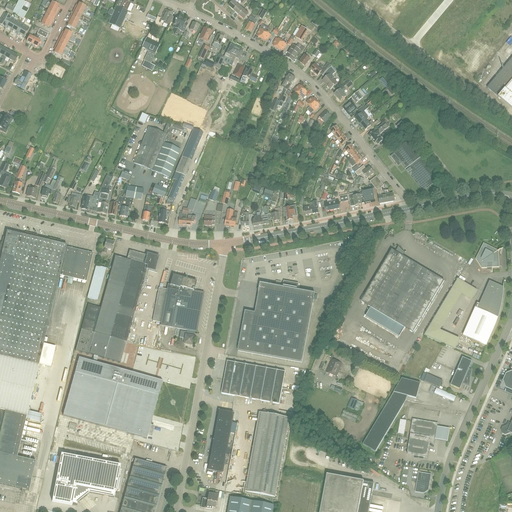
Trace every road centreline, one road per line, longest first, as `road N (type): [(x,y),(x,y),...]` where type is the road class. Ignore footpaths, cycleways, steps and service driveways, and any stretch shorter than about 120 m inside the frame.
road 1 (unclassified): [(176,511),(222,243)]
road 2 (residential): [(405,200),(321,91),(235,35)]
road 3 (tertiary): [(0,200),(173,241),(222,243)]
road 4 (tertiary): [(437,511),(450,456),(506,330)]
road 5 (tertiary): [(222,243),(408,207)]
